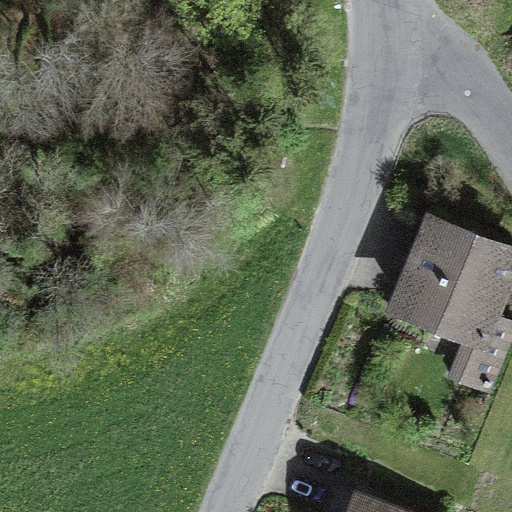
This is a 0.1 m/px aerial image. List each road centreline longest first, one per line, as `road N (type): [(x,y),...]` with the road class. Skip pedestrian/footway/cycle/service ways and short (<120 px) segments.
road 1 (tertiary): [(230,511),(370,151),(376,0)]
road 2 (residential): [(392,0),(511,165)]
